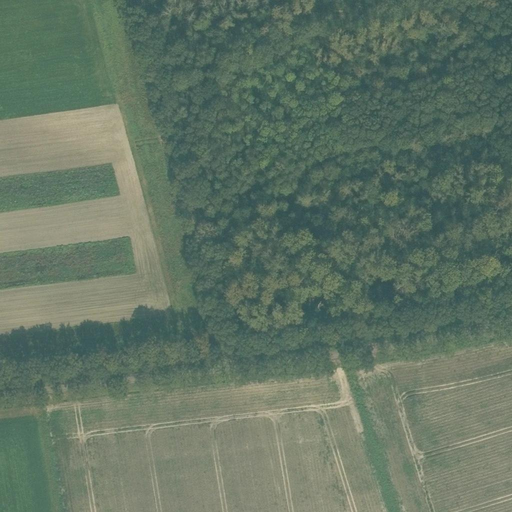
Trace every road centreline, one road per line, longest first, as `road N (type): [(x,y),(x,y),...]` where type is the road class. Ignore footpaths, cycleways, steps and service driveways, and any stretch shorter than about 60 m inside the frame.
road 1 (unclassified): [(0,396),(425,345),(511,324)]
road 2 (track): [(141,0),(231,366)]
